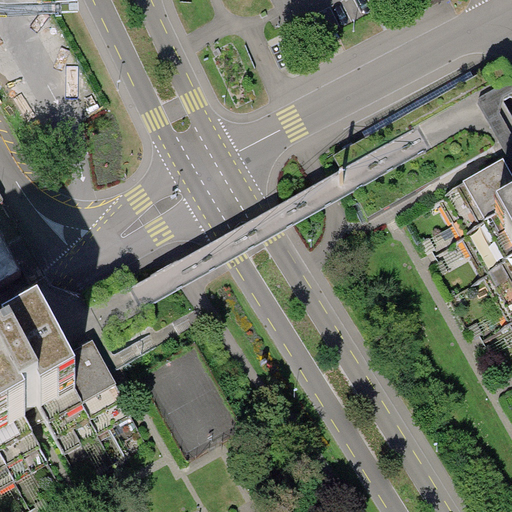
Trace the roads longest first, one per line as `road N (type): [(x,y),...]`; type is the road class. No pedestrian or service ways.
road 1 (tertiary): [(444,511),(226,162)]
road 2 (tertiary): [(194,183),(393,511)]
road 3 (residential): [(226,162),(505,13)]
road 4 (tertiary): [(99,0),(194,183)]
road 5 (tertiary): [(226,162),(147,0)]
road 6 (residential): [(93,259),(27,202),(0,151)]
road 7 (residential): [(93,259),(194,183)]
road 8 (residential): [(0,332),(57,301),(93,259)]
